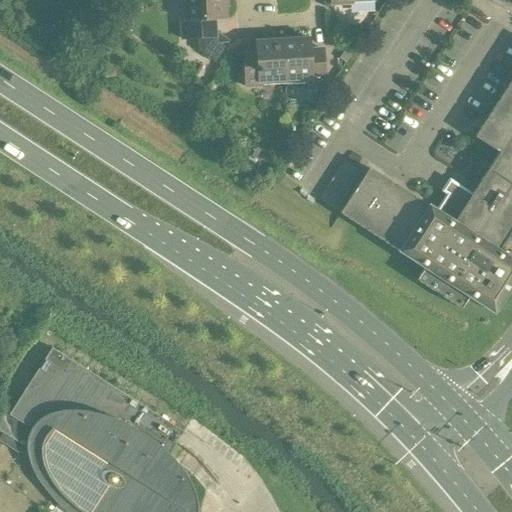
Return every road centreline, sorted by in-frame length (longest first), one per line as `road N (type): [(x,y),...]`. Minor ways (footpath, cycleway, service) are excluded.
road 1 (secondary): [(462,419),(248,243),(0,82)]
road 2 (secondary): [(0,139),(219,281),(424,454)]
road 3 (residential): [(322,0),(323,20),(246,24),(245,0)]
